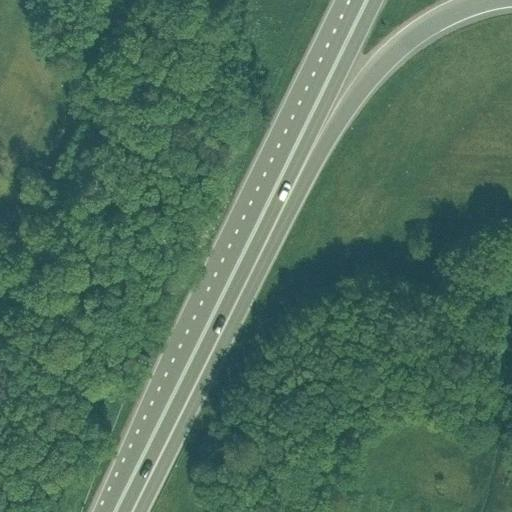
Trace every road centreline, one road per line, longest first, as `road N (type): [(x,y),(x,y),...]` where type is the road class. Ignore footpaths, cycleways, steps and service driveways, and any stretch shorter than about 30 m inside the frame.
road 1 (trunk): [(117,511),(338,117),(434,23),(494,0)]
road 2 (trunk): [(113,511),(366,0)]
